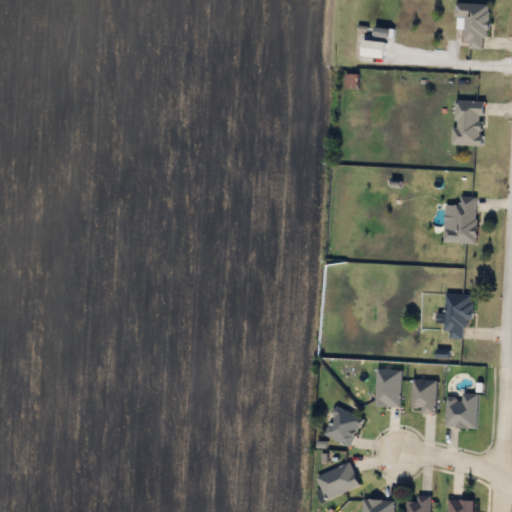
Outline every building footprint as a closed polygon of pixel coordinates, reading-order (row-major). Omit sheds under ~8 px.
[(489,4),(487,48),(464,48),(465,17),(454,17),(455,2),(489,4)] [(345,87),(345,74),(356,74),(356,87),(345,87)] [(483,145),(453,144),(454,100),(484,100),(483,145)] [(476,196),(476,241),(444,242),(444,227),(454,227),(454,203),(460,203),(460,196),(476,196)] [(472,318),(464,318),(464,338),(444,338),(445,293),(473,294),(472,318)] [(401,369),(401,406),(376,406),(376,369),(401,369)] [(421,408),(411,407),(412,379),(436,380),(435,413),(421,413),(421,408)] [(478,394),(477,428),(446,427),(446,397),(462,397),(462,393),(478,394)] [(363,419),(349,447),(323,433),(337,406),(363,419)] [(316,475),(351,462),(360,486),(325,499),(316,475)] [(404,511),(405,500),(416,500),(417,494),(430,495),(429,511),(404,511)] [(362,511),(363,498),(394,500),(393,511),(362,511)] [(473,511),(447,511),(447,499),(473,499),(473,511)]
